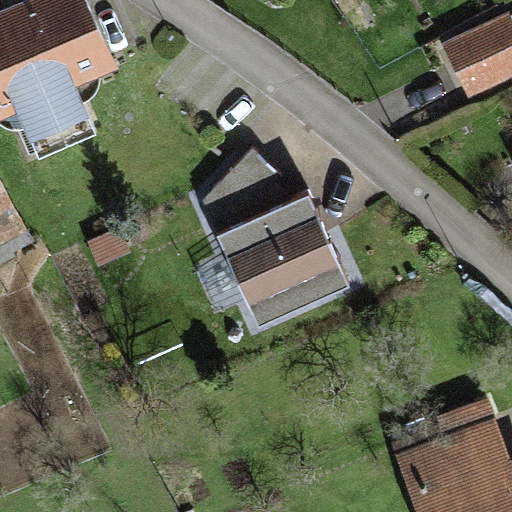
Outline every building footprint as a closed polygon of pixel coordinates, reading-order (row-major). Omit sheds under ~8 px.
[(79,0),(41,0),(0,18),(0,122),(19,114),(31,142),(83,119),(71,91),(112,73),(79,0)] [(511,28),(509,22),(446,49),(467,98),(511,78),(511,28)] [(305,205),(250,228),(290,190),(248,155),(208,202),(229,236),(268,330),(344,299),(305,205)] [(0,189),(0,249),(24,238),(0,189)] [(485,415),(398,445),(421,511),(511,511),(511,491),(485,415)]
